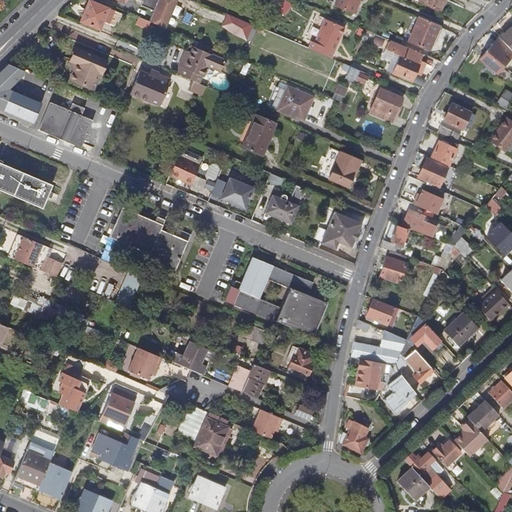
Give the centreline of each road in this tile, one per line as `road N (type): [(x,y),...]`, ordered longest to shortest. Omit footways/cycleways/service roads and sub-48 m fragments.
road 1 (residential): [(504,0),(455,52),(424,103),(357,280)]
road 2 (residential): [(511,335),(355,481)]
road 3 (residential): [(357,280),(327,430)]
road 4 (residential): [(196,390),(227,389),(327,430)]
road 5 (residential): [(357,280),(231,227)]
road 6 (residential): [(231,227),(107,174)]
